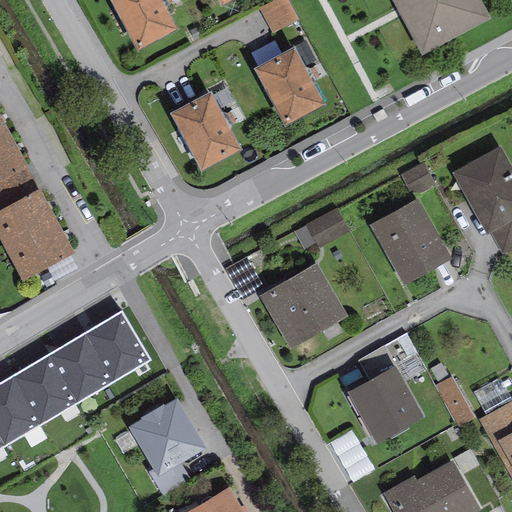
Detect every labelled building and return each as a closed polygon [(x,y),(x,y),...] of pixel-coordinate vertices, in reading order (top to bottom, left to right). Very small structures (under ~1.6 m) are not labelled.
[(160,0),(109,0),(137,51),(176,30),(160,0)] [(287,0),(275,0),(259,9),(272,33),(298,20),(287,0)] [(390,0),(420,57),(490,20),(479,0),(390,0)] [(292,47),(252,69),(284,126),(324,104),(292,47)] [(210,93),(170,114),(200,171),(240,150),(210,93)] [(0,140),(10,135),(0,116),(0,140)] [(0,182),(27,168),(10,135),(0,140),(0,182)] [(511,169),(499,147),(451,173),(486,235),(490,233),(511,220),(511,169)] [(424,163),(400,176),(411,197),(435,184),(424,163)] [(0,210),(39,190),(27,168),(0,182),(0,210)] [(0,239),(5,250),(57,222),(40,190),(39,190),(0,210),(0,239)] [(417,199),(368,226),(403,287),(451,260),(417,199)] [(336,208),(294,231),(303,249),(314,242),(318,249),(349,232),(336,208)] [(511,249),(511,220),(490,233),(502,255),(511,249)] [(74,255),(57,222),(5,250),(22,282),(47,269),(71,257),(74,255)] [(77,269),(71,257),(47,269),(49,272),(40,276),(46,288),(54,283),(53,282),(77,269)] [(246,257),(225,269),(242,298),(263,287),(246,257)] [(317,263),(258,296),(289,350),(348,317),(317,263)] [(121,312),(84,333),(114,383),(150,361),(121,312)] [(84,333),(47,355),(76,405),(114,383),(84,333)] [(384,346),(358,361),(369,381),(395,366),(384,346)] [(47,355),(11,377),(40,426),(76,405),(47,355)] [(369,381),(347,393),(375,444),(424,418),(395,366),(369,381)] [(11,377),(0,382),(0,441),(4,447),(40,426),(11,377)] [(452,377),(435,386),(457,428),(474,419),(452,377)] [(473,393),(485,416),(511,402),(499,379),(473,393)] [(141,420),(128,427),(153,469),(157,477),(180,463),(205,449),(176,400),(164,407),(163,405),(140,418),(141,420)] [(485,416),(478,420),(511,481),(511,401),(511,402),(485,416)] [(351,431),(330,443),(353,483),(374,471),(351,431)] [(414,477),(383,494),(392,511),(476,511),(480,510),(452,461),(416,481),(414,477)] [(191,481),(180,463),(157,477),(153,469),(148,472),(163,497),(191,481)] [(229,488),(186,511),(247,511),(244,506),(240,508),(229,488)]
